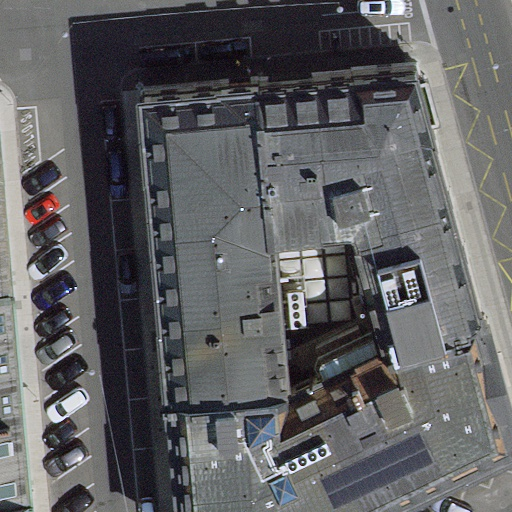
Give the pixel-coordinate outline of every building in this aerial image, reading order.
[(384,336),(484,318),(434,137),(418,67),(309,76),(262,81),(276,228),(355,222),(384,336)] [(276,228),(262,81),(195,87),(153,91),(146,92),(172,394),(288,382),(276,228)] [(0,280),(11,279),(0,163),(0,280)] [(0,491),(29,489),(26,453),(11,279),(0,280),(0,491)] [(288,382),(172,394),(183,511),(354,511),(511,436),(511,415),(502,381),(484,318),(384,336),(288,382)] [(0,511),(31,511),(29,489),(0,491),(0,511)]
